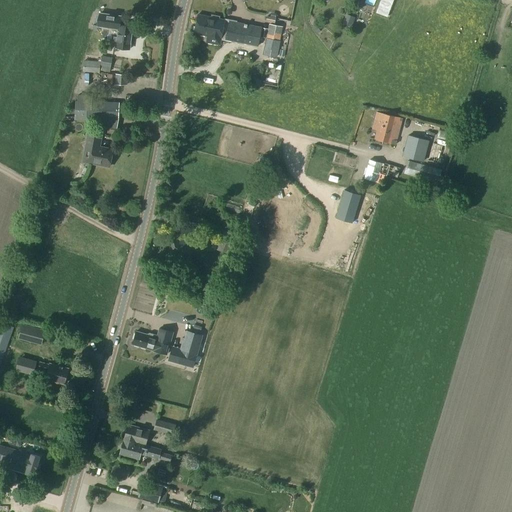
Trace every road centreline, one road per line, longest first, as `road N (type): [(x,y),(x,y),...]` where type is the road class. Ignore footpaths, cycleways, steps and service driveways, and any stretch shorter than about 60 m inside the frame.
road 1 (tertiary): [(67,511),(138,246),(186,0)]
road 2 (track): [(0,168),(138,246)]
